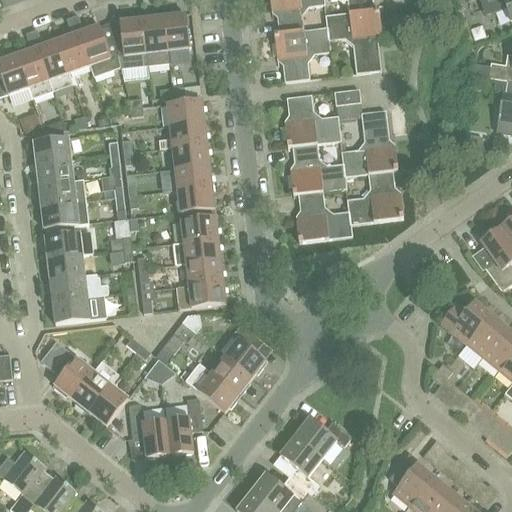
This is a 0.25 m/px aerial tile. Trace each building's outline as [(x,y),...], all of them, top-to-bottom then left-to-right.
[(269,0),(271,15),(276,14),(279,37),(279,38),(304,35),(304,34),(302,14),(304,11),(325,9),(324,0),(269,0)] [(347,0),(349,17),(374,14),(372,0),(347,0)] [(511,0),(485,0),(487,6),(503,1),(511,25),(511,24),(511,0)] [(381,75),(378,51),(377,39),(382,38),(379,13),(374,14),(349,17),(325,20),(327,31),(329,44),(349,42),(352,45),(356,78),(381,75)] [(186,17),(164,20),(168,55),(190,52),(186,17)] [(67,23),(69,31),(81,26),(78,19),(67,23)] [(142,22),(146,57),(168,55),(164,20),(142,22)] [(111,26),(119,60),(121,70),(148,67),(146,57),(142,22),(111,26)] [(99,30),(99,29),(84,34),(81,26),(69,31),(72,39),(78,36),(90,69),(94,81),(121,71),(121,70),(119,60),(111,26),(99,30)] [(331,56),(329,44),(327,31),(304,34),(304,35),(279,38),(279,37),(274,38),(277,63),(282,62),(285,86),(310,83),(307,62),(310,59),(331,56)] [(26,37),(29,45),(40,41),(38,33),(26,37)] [(72,39),(58,44),(69,77),(90,69),(78,36),(72,39)] [(73,88),(69,77),(58,44),(43,49),(40,41),(29,45),(32,53),(37,51),(49,84),(53,95),(73,88)] [(32,53),(17,58),(29,91),(49,84),(37,51),(32,53)] [(17,58),(0,64),(0,101),(29,91),(17,58)] [(471,79),(507,85),(511,85),(511,58),(507,58),(505,69),(491,67),(490,70),(473,67),(471,79)] [(511,85),(507,85),(505,96),(502,96),(496,136),(511,138),(511,85)] [(172,92),(173,101),(185,99),(184,90),(172,92)] [(160,93),(161,102),(173,101),(172,92),(160,93)] [(359,93),(334,96),(336,110),(361,107),(359,93)] [(128,97),(129,104),(130,112),(143,111),(141,94),(128,97)] [(292,151),(292,150),(317,147),(317,148),(341,145),(338,120),(317,122),(314,120),(312,99),(287,102),(289,126),(285,126),(288,151),(292,151)] [(202,104),(167,108),(170,130),(205,126),(202,104)] [(143,111),(130,112),(131,121),(144,119),(143,111)] [(343,168),(345,181),(368,178),(368,177),(393,174),(393,175),(398,174),(395,149),(390,150),(386,114),(361,117),(365,150),(362,153),(341,156),(342,168),(343,168)] [(36,118),(20,123),(25,138),(41,133),(36,118)] [(100,121),(98,124),(101,131),(111,128),(107,118),(100,121)] [(85,120),(75,123),(78,134),(88,131),(85,120)] [(63,123),(56,126),(59,135),(67,135),(63,123)] [(207,147),(205,126),(170,130),(171,143),(159,144),(160,153),(172,151),(207,147)] [(37,168),(71,164),(69,141),(34,146),(37,168)] [(122,145),(124,157),(132,156),(131,144),(122,145)] [(119,158),(118,146),(109,147),(110,159),(119,158)] [(210,169),(207,147),(172,151),(175,173),(210,169)] [(320,168),(317,148),(317,147),(292,150),(292,151),(295,173),(290,174),(293,199),(298,198),(323,195),(347,192),(345,181),(343,168),(342,168),(323,170),(320,168)] [(134,168),(132,156),(124,157),(125,169),(134,168)] [(112,171),(120,170),(119,158),(110,159),(112,171)] [(37,168),(39,189),(74,185),(71,164),(37,168)] [(175,173),(177,194),(212,190),(210,169),(175,173)] [(347,204),(348,215),(349,215),(350,228),(351,228),(403,222),(400,197),(396,198),(393,175),(393,174),(368,177),(368,178),(370,198),(368,201),(347,204)] [(114,190),(115,202),(124,201),(121,179),(112,180),(113,190),(114,190)] [(39,189),(42,211),(76,206),(86,205),(84,184),(74,185),(39,189)] [(129,200),(138,199),(136,187),(127,188),(129,200)] [(215,212),(212,190),(177,194),(180,216),(215,212)] [(352,240),(351,228),(350,228),(349,215),(348,215),(328,218),(325,215),(323,195),(298,198),(301,221),(296,221),(299,246),(352,240)] [(138,199),(129,200),(130,212),(139,211),(138,199)] [(125,213),(124,201),(115,202),(117,214),(125,213)] [(76,206),(42,211),(44,233),(79,229),(76,206)] [(184,246),(218,242),(216,220),(181,224),(184,246)] [(139,234),(137,222),(129,223),(130,235),(139,234)] [(511,223),(500,232),(511,248),(511,223)] [(483,244),(481,245),(485,250),(496,265),(485,272),(502,296),(511,288),(511,268),(511,267),(511,266),(511,248),(500,232),(498,233),(497,230),(493,230),(482,238),(481,241),(483,244)] [(48,262),(83,259),(80,237),(45,241),(48,262)] [(122,242),(123,254),(132,253),(131,241),(122,242)] [(218,242),(184,246),(173,248),(176,269),(186,268),(221,264),(218,242)] [(132,253),(123,254),(125,266),(133,265),(132,253)] [(48,262),(50,284),(85,280),(83,259),(48,262)] [(137,261),(137,264),(139,274),(147,273),(146,260),(137,261)] [(223,285),(221,264),(186,268),(189,289),(223,285)] [(139,274),(140,286),(149,285),(147,273),(139,274)] [(53,306),(88,302),(108,299),(107,291),(99,292),(97,279),(85,280),(50,284),(53,306)] [(125,285),(127,297),(135,296),(134,284),(125,285)] [(223,285),(189,289),(191,311),(226,307),(223,285)] [(128,309),(137,308),(135,296),(127,297),(128,309)] [(53,306),(56,328),(90,324),(88,302),(53,306)] [(151,304),(142,305),(144,317),(153,316),(151,304)] [(440,326),(466,348),(491,318),(474,304),(466,315),(456,307),(440,326)] [(482,361),(507,331),(491,318),(466,348),(461,354),(467,359),(472,352),(482,361)] [(225,360),(252,381),(256,377),(257,378),(263,370),(262,369),(266,364),(265,363),(258,357),(265,348),(253,338),(246,333),(241,329),(232,340),(237,344),(225,360)] [(498,374),(511,356),(511,335),(507,331),(482,361),(498,374)] [(184,344),(174,337),(169,343),(179,351),(184,344)] [(126,348),(136,356),(141,349),(132,341),(126,348)] [(173,358),(179,351),(169,343),(163,350),(173,358)] [(141,349),(136,356),(146,364),(151,357),(141,349)] [(72,402),(94,375),(67,354),(52,373),(61,381),(55,389),(72,402)] [(511,356),(498,374),(511,385),(511,356)] [(2,359),(0,359),(0,384),(5,384),(12,383),(10,358),(2,359)] [(248,386),(252,381),(225,360),(211,377),(239,398),(242,394),(244,395),(250,387),(248,386)] [(442,367),(437,374),(447,382),(452,375),(442,367)] [(447,382),(437,374),(431,381),(441,389),(447,382)] [(72,402),(89,416),(111,388),(94,375),(72,402)] [(235,403),(239,398),(211,377),(197,394),(225,416),(229,411),(231,412),(237,404),(235,403)] [(111,388),(89,416),(107,430),(128,402),(111,388)] [(463,407),(473,415),(478,408),(468,400),(463,407)] [(189,421),(166,424),(170,459),(193,456),(191,436),(203,435),(199,402),(187,403),(189,421)] [(467,422),(473,415),(463,407),(457,414),(467,422)] [(146,461),(170,459),(166,424),(143,426),(141,409),(129,410),(132,443),(144,441),(146,461)] [(309,422),(295,440),(322,462),(337,444),(344,450),(352,440),(332,425),(325,434),(309,422)] [(494,433),(487,441),(500,451),(509,458),(511,454),(511,429),(503,422),(494,433)] [(295,440),(280,459),(296,471),(289,480),(308,496),(311,498),(319,489),(308,480),(322,462),(295,440)] [(32,511),(36,507),(35,507),(44,496),(43,495),(32,487),(45,470),(25,454),(3,482),(23,497),(11,511),(32,511)] [(440,462),(450,471),(455,464),(445,456),(440,462)] [(410,457),(394,476),(403,483),(417,467),(419,464),(410,457)] [(444,478),(450,471),(440,462),(434,470),(444,478)] [(392,496),(409,510),(433,480),(417,467),(403,483),(392,496)] [(266,477),(251,496),(271,511),(282,511),(284,511),(285,511),(295,511),(301,505),(308,496),(289,480),(281,490),(266,477)] [(64,511),(63,511),(76,495),(56,479),(43,495),(44,496),(35,507),(36,507),(32,511),(64,511)] [(409,510),(411,511),(433,511),(449,493),(433,480),(409,510)] [(477,481),(472,487),(482,496),(487,489),(477,481)] [(476,503),(482,496),(472,487),(465,495),(470,499),(476,503)] [(459,511),(465,506),(449,493),(433,511),(459,511)] [(271,511),(251,496),(238,511),(271,511)] [(476,503),(470,499),(465,506),(459,511),(472,511),(478,506),(476,503)]
